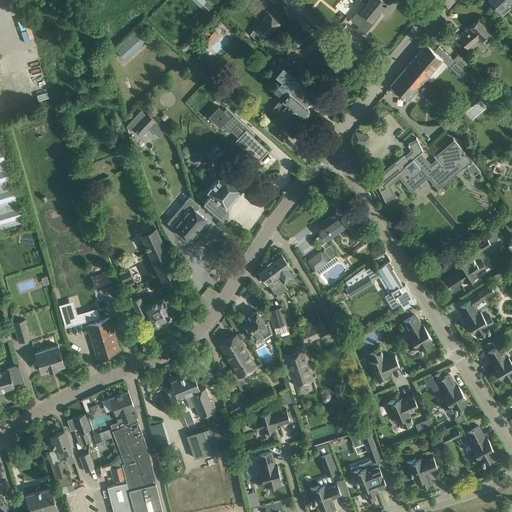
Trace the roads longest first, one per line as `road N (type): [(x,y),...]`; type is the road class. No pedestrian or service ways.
road 1 (tertiary): [(0,441),(61,396),(189,341),(331,145)]
road 2 (residential): [(511,443),(331,145)]
road 3 (tertiary): [(331,145),(447,0)]
road 4 (unknown): [(175,511),(131,368)]
road 5 (unknown): [(61,396),(101,511)]
